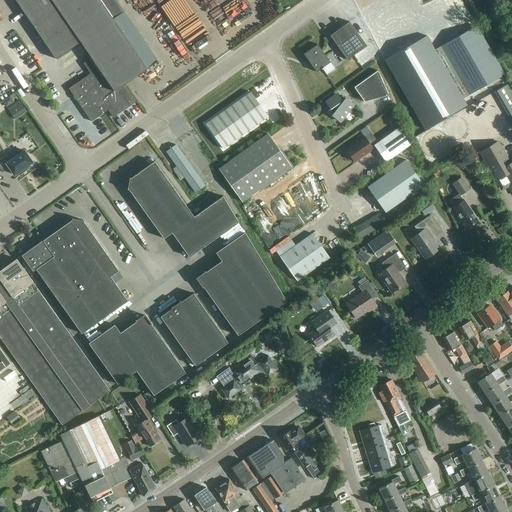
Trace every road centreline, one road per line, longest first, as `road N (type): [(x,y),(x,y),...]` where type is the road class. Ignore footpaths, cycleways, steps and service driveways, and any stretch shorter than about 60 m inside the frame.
road 1 (unclassified): [(81,170),(261,41)]
road 2 (tertiary): [(140,511),(317,391)]
road 3 (unclassified): [(342,212),(261,41)]
road 4 (unclassified): [(508,465),(414,323)]
road 5 (unclassified): [(81,170),(0,52)]
road 6 (residential): [(365,511),(317,391)]
